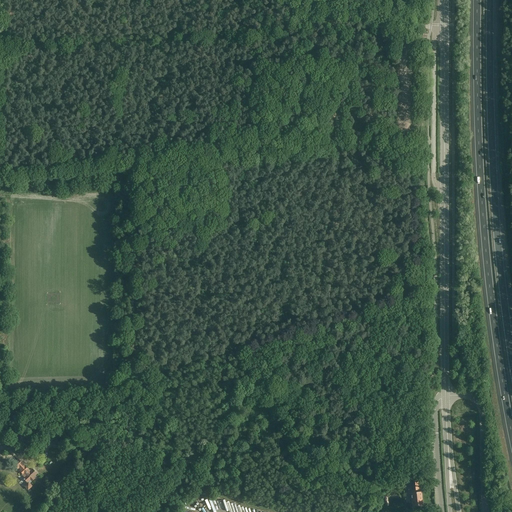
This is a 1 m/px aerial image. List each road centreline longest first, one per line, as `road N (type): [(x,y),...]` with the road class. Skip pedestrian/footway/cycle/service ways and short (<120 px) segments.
road 1 (motorway): [(476,0),(483,220),(511,434)]
road 2 (motorway): [(511,359),(493,181),(490,0)]
road 3 (unclassified): [(271,511),(130,447),(0,407)]
road 4 (primary): [(445,396),(443,195)]
road 5 (unclassified): [(443,26),(434,39),(433,170),(443,195)]
road 6 (primary): [(443,195),(443,26)]
road 7 (unclassified): [(445,396),(480,405),(485,511)]
road 8 (unclassified): [(442,511),(435,416),(445,396)]
